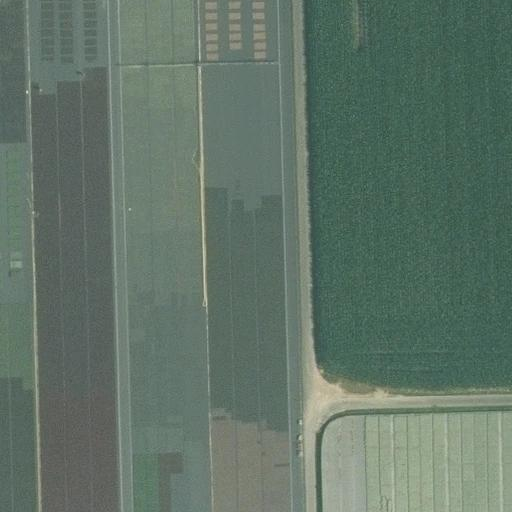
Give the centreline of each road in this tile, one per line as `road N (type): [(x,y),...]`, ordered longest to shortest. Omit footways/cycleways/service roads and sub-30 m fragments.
road 1 (unclassified): [(298,0),(310,408)]
road 2 (unclassified): [(511,402),(310,408)]
